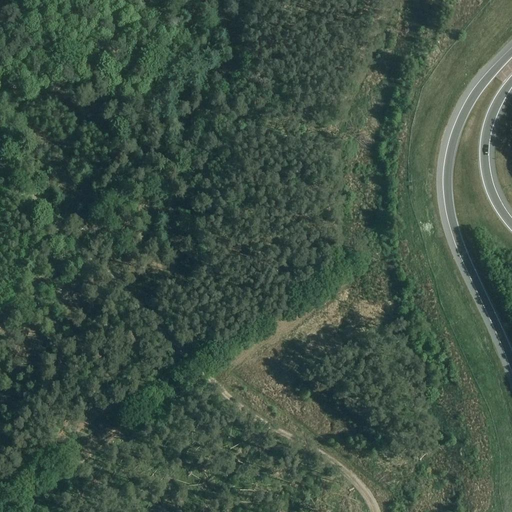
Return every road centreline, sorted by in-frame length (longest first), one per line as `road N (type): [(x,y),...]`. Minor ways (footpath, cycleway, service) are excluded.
road 1 (motorway): [(511,53),(462,115),(447,171),(456,237),(511,362)]
road 2 (track): [(166,333),(209,374),(75,465),(30,511)]
road 3 (track): [(0,168),(166,333)]
road 4 (track): [(376,511),(351,469),(209,374)]
road 5 (motorway): [(511,224),(492,195),(484,154),(487,124),(511,82)]
